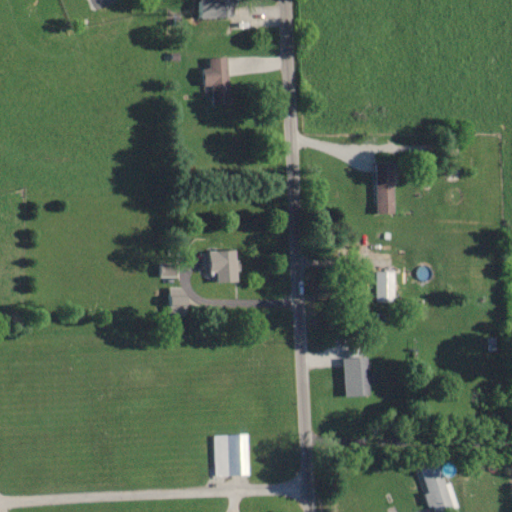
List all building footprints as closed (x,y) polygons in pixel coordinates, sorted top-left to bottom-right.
[(207,0),(196,0),(196,18),(232,18),(231,0),(207,0)] [(209,87),(210,107),(228,106),(225,57),(207,58),(207,68),(201,68),(202,87),(209,87)] [(392,214),(392,162),(373,162),(373,214),(392,214)] [(206,252),(207,274),(214,273),(215,283),(234,281),(232,250),(206,252)] [(158,276),(173,276),(172,264),(158,265),(158,276)] [(392,294),(392,271),(371,271),(371,294),(392,294)] [(166,314),(184,314),(184,288),(166,288),(166,314)] [(348,358),(348,396),(366,396),(366,358),(348,358)] [(212,477),(246,476),(245,434),(211,436),(212,477)] [(424,511),(445,511),(445,476),(424,476),(424,511)]
